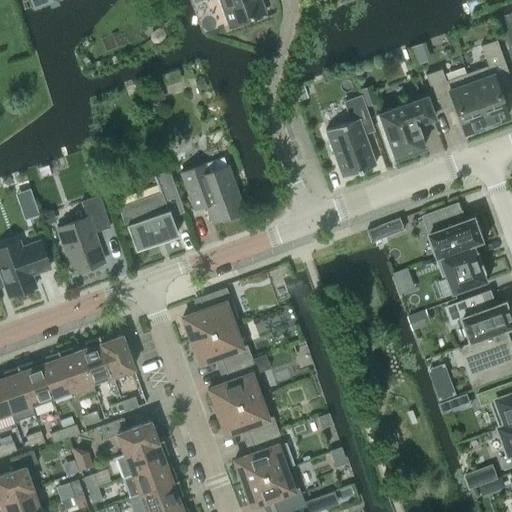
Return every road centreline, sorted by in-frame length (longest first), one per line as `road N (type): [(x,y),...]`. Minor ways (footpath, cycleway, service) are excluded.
road 1 (residential): [(228,511),(147,288)]
road 2 (residential): [(312,224),(266,98),(291,0)]
road 3 (residential): [(312,224),(490,154)]
road 4 (residential): [(147,288),(312,224)]
road 5 (residential): [(0,341),(147,288)]
